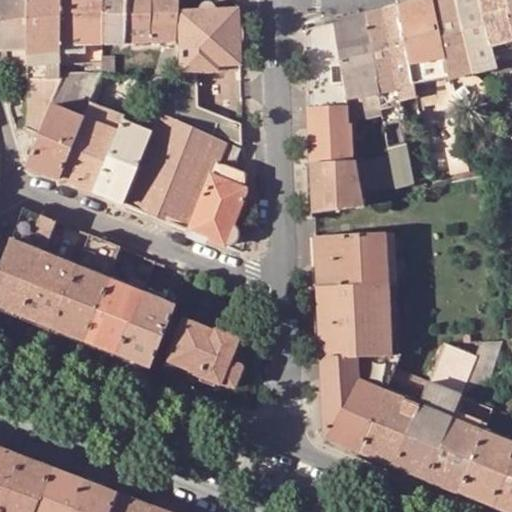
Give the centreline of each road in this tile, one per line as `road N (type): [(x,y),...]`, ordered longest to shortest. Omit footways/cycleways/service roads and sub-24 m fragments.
road 1 (residential): [(14,180),(282,280)]
road 2 (residential): [(272,3),(282,280)]
road 3 (secondary): [(166,404),(0,336)]
road 4 (residential): [(282,280),(288,453)]
road 5 (secondary): [(0,413),(141,473)]
road 6 (secondary): [(422,509),(288,453)]
road 7 (secondary): [(288,453),(166,404)]
